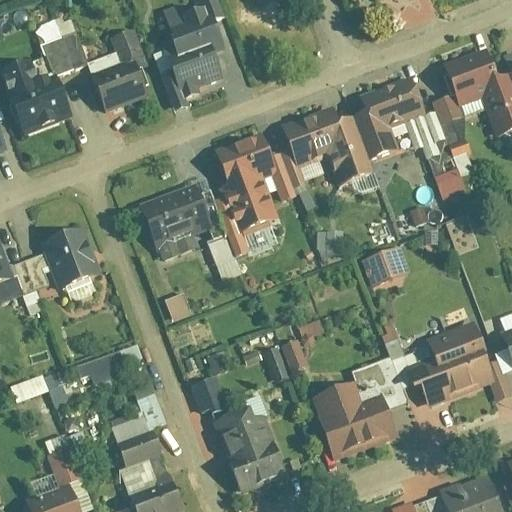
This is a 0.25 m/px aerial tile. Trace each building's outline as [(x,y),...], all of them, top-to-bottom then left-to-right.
[(169,64),(182,96),(223,80),(213,56),(225,52),(215,26),(226,21),(218,0),(194,0),(200,12),(182,19),(184,27),(168,33),(178,60),(169,64)] [(111,39),(121,65),(134,60),(144,57),(134,31),(111,39)] [(42,47),(53,78),(87,66),(75,34),(42,47)] [(458,97),(462,108),(483,100),(498,140),(511,135),(511,89),(507,76),(496,81),(485,53),(447,67),(458,97)] [(121,65),(91,76),(106,115),(148,98),(134,60),(121,65)] [(0,74),(24,138),(69,121),(53,78),(36,85),(28,63),(0,74)] [(365,115),(352,120),(369,163),(400,152),(392,131),(426,117),(411,78),(359,98),(365,115)] [(443,126),(466,118),(462,108),(458,97),(435,105),(443,126)] [(291,151),(299,171),(328,159),(340,189),(374,176),(369,163),(352,120),(339,125),(333,109),(282,128),(291,151)] [(228,188),(220,191),(224,200),(238,238),(280,222),(265,182),(277,177),(270,159),(261,136),(215,153),(228,188)] [(291,151),(280,155),(294,192),(305,188),(299,171),(291,151)] [(280,155),(270,159),(277,177),(288,205),(297,201),(294,192),(280,155)] [(458,169),(435,178),(444,202),(467,193),(458,169)] [(196,187),(139,208),(160,264),(197,251),(192,238),(212,230),(196,187)] [(238,238),(224,200),(214,203),(235,260),(245,256),(238,238)] [(470,218),(449,223),(457,253),(478,248),(470,218)] [(84,229),(40,247),(43,256),(55,283),(59,294),(103,275),(84,229)] [(341,233),(317,233),(317,255),(341,255),(341,233)] [(224,239),(206,245),(218,283),(236,277),(224,239)] [(0,285),(15,280),(11,270),(0,244),(0,285)] [(363,262),(372,289),(414,274),(405,248),(363,262)] [(55,283),(43,256),(27,263),(38,290),(55,283)] [(22,297),(38,290),(27,263),(11,270),(15,280),(22,297)] [(184,296),(165,303),(173,324),(192,317),(184,296)] [(303,343),(324,336),(320,322),(298,328),(303,343)] [(422,389),(429,409),(491,387),(496,385),(489,366),(474,325),(413,346),(416,354),(392,363),(402,390),(409,387),(412,393),(422,389)] [(511,330),(501,334),(511,363),(511,330)] [(298,341),(280,348),(289,373),(307,366),(298,341)] [(262,355),(273,386),(292,379),(289,373),(280,348),(262,355)] [(122,351),(71,369),(79,392),(130,375),(122,351)] [(355,385),(363,405),(382,398),(387,412),(407,405),(402,390),(392,363),(391,359),(351,373),(355,385)] [(511,389),(502,361),(489,366),(496,385),(491,387),(497,403),(511,397),(511,389)] [(53,410),(66,407),(58,374),(45,377),(53,410)] [(15,404),(47,394),(41,377),(9,387),(15,404)] [(191,387),(200,414),(226,405),(216,378),(191,387)] [(332,463),(397,440),(387,412),(382,398),(363,405),(355,385),(310,401),(332,463)] [(213,424),(240,497),(288,480),(265,418),(253,423),(249,412),(213,424)] [(116,446),(126,470),(163,456),(154,431),(116,446)] [(47,458),(60,491),(69,488),(83,482),(70,449),(47,458)] [(443,497),(448,511),(503,511),(488,473),(441,492),(443,497)] [(137,511),(182,511),(168,475),(129,490),(137,511)] [(79,511),(69,488),(60,491),(26,505),(28,511),(79,511)] [(448,511),(443,497),(415,508),(417,511),(448,511)]
